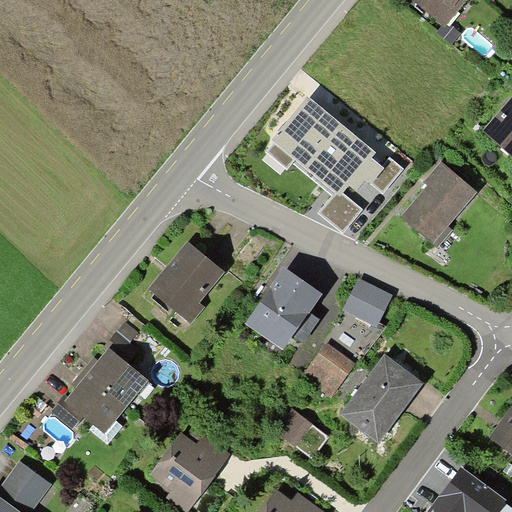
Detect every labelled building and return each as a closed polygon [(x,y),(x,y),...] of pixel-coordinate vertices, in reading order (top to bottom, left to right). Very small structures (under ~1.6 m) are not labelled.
[(411,0),(445,27),(466,0),(411,0)] [(351,132),(308,97),(266,148),(309,183),(351,132)] [(511,102),(484,134),(511,159),(511,102)] [(446,165),(402,218),(440,249),(484,196),(446,165)] [(230,277),(188,246),(152,294),(194,325),(230,277)] [(328,298),(286,269),(248,324),(290,353),(328,298)] [(149,380),(108,347),(87,373),(128,406),(149,380)] [(428,388),(386,358),(341,419),(383,449),(428,388)] [(128,406),(87,373),(64,401),(105,434),(128,406)] [(511,410),(491,439),(511,455),(511,410)] [(197,444),(181,432),(150,475),(171,490),(166,498),(185,511),(188,511),(230,454),(204,435),(197,444)] [(34,511),(54,487),(20,462),(0,488),(0,511),(34,511)] [(507,511),(511,507),(462,471),(431,511),(507,511)] [(293,500),(275,488),(257,511),(325,511),(298,492),(293,500)]
